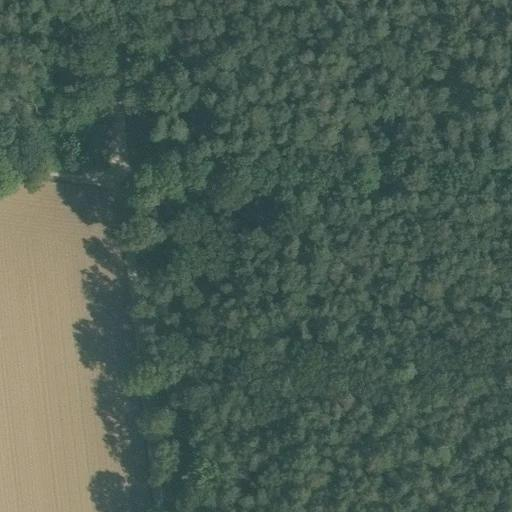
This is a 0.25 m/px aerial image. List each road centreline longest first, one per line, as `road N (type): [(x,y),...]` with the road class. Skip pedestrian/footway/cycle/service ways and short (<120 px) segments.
road 1 (track): [(511,197),(123,183)]
road 2 (track): [(157,511),(123,183)]
road 3 (track): [(123,183),(113,0)]
road 4 (track): [(0,170),(123,183)]
